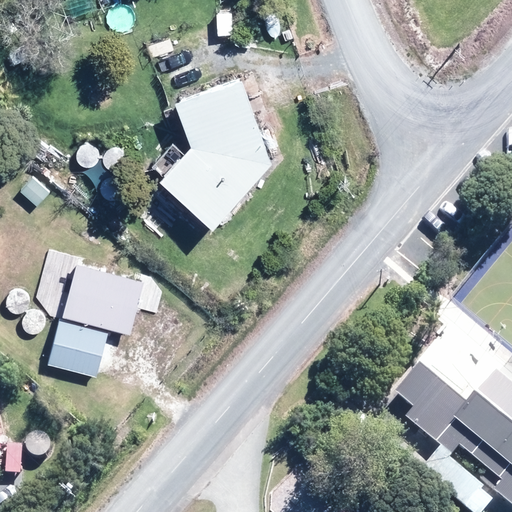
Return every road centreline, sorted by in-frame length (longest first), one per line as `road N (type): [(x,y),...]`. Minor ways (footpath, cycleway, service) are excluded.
road 1 (unclassified): [(140,511),(436,168)]
road 2 (unclassified): [(348,0),(400,119),(436,168)]
